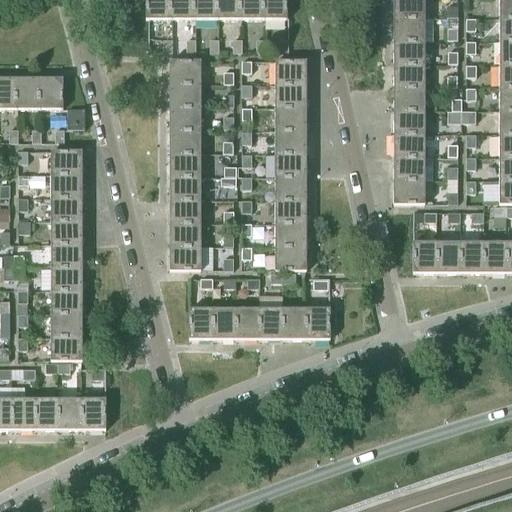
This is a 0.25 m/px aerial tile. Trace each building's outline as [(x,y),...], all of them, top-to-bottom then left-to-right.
[(144,0),(144,23),(171,23),(171,0),(144,0)] [(171,0),(171,23),(195,23),(194,0),(171,0)] [(194,0),(195,23),(218,23),(218,0),(194,0)] [(218,0),(218,23),(241,23),(241,0),(218,0)] [(241,0),(241,23),(264,23),(264,0),(241,0)] [(264,0),(264,23),(285,23),(285,0),(264,0)] [(391,0),(392,22),(423,22),(422,0),(391,0)] [(511,0),(497,0),(498,22),(511,22),(511,0)] [(446,22),(456,22),(456,10),(447,10),(446,22)] [(392,22),(392,46),(423,46),(423,22),(392,22)] [(511,22),(498,22),(498,46),(511,46),(511,22)] [(464,23),(464,35),(474,35),(474,23),(464,23)] [(445,44),(455,44),(455,32),(445,32),(445,44)] [(162,44),(162,57),(171,57),(171,44),(162,44)] [(185,57),(194,57),(194,44),(185,44),(185,57)] [(209,57),(217,57),(217,44),(209,44),(209,57)] [(232,57),(241,57),(241,44),(232,44),(232,57)] [(255,57),(264,57),(264,44),(255,44),(255,57)] [(278,57),(287,57),(287,44),(278,44),(278,57)] [(392,46),(392,68),(423,68),(423,46),(392,46)] [(464,46),(464,58),(474,58),(474,46),(464,46)] [(511,46),(498,46),(498,68),(511,68),(511,46)] [(446,68),(456,68),(456,57),(446,56),(446,68)] [(168,65),(168,89),(199,89),(199,65),(168,65)] [(240,78),(241,78),(250,78),(250,65),(240,65),(240,78)] [(274,65),(274,90),(305,89),(305,65),(274,65)] [(392,68),(392,92),(423,92),(423,68),(392,68)] [(511,68),(498,68),(498,92),(511,92),(511,68)] [(464,82),(475,82),(475,70),(464,70),(464,82)] [(223,89),(232,89),(232,77),(223,77),(223,89)] [(456,92),(456,80),(446,80),(446,92),(456,92)] [(17,83),(0,82),(0,113),(17,114),(17,83)] [(40,83),(17,83),(17,114),(40,114),(40,83)] [(61,83),(40,83),(40,114),(61,114),(61,83)] [(168,89),(168,113),(199,113),(199,89),(168,89)] [(241,89),(241,102),(250,102),(250,89),(241,89)] [(274,90),(274,113),(305,113),(305,89),(274,90)] [(392,92),(392,116),(423,116),(423,92),(392,92)] [(511,92),(498,92),(498,116),(511,115),(511,92)] [(464,93),(464,105),(474,105),(474,93),(464,93)] [(223,112),(232,112),(232,100),(223,99),(223,112)] [(450,103),(450,115),(459,115),(460,103),(450,103)] [(168,113),(168,137),(199,137),(199,113),(168,113)] [(241,113),(241,125),(251,125),(251,113),(241,113)] [(274,113),(274,137),(305,137),(305,113),(274,113)] [(66,114),(66,135),(83,134),(83,114),(66,114)] [(459,115),(450,115),(446,115),(446,127),(460,127),(459,115)] [(459,115),(460,127),(474,127),(474,115),(459,115)] [(511,115),(498,116),(498,139),(511,138),(511,115)] [(392,116),(392,138),(423,138),(423,116),(392,116)] [(223,134),(232,134),(232,122),(223,122),(223,134)] [(8,135),(8,148),(17,148),(17,135),(8,135)] [(31,135),(31,148),(40,147),(40,135),(31,135)] [(54,147),(63,147),(63,135),(54,135),(54,147)] [(168,137),(168,159),(199,159),(199,137),(168,137)] [(240,137),(240,149),(250,149),(250,137),(240,137)] [(274,137),(274,159),(305,159),(305,137),(274,137)] [(392,138),(392,161),(423,161),(423,138),(392,138)] [(511,138),(498,139),(498,161),(511,161),(511,138)] [(464,139),(464,151),(474,151),(474,139),(464,139)] [(232,158),(232,146),(222,146),(222,158),(232,158)] [(456,161),(456,148),(446,148),(446,161),(456,161)] [(50,155),(50,179),(80,179),(80,155),(50,155)] [(17,156),(17,168),(26,168),(26,156),(17,156)] [(168,159),(168,182),(199,182),(199,159),(168,159)] [(240,159),(240,172),(250,172),(250,160),(240,159)] [(274,159),(274,182),(305,182),(305,159),(274,159)] [(392,161),(392,184),(423,184),(423,161),(392,161)] [(511,161),(498,161),(498,184),(511,184),(511,161)] [(464,162),(464,174),(474,174),(474,162),(464,162)] [(0,178),(8,179),(8,167),(0,166),(0,178)] [(223,181),(235,182),(235,171),(223,171),(223,181)] [(456,184),(456,171),(446,171),(446,184),(456,184)] [(50,179),(50,203),(80,203),(80,179),(50,179)] [(16,192),(17,192),(27,192),(27,180),(16,180),(16,192)] [(168,182),(168,206),(199,206),(199,182),(168,182)] [(220,190),(235,190),(235,182),(220,182),(220,190)] [(240,194),(250,194),(250,182),(240,182),(240,194)] [(274,182),(274,205),(305,205),(305,182),(274,182)] [(423,184),(392,184),(392,209),(423,209),(423,184)] [(511,184),(498,184),(498,209),(511,208),(511,184)] [(464,185),(464,197),(474,197),(474,185),(464,185)] [(0,189),(0,202),(9,202),(8,190),(0,189)] [(446,196),(446,208),(456,208),(456,196),(446,196)] [(17,203),(17,215),(26,215),(26,203),(17,203)] [(50,203),(50,226),(80,226),(80,203),(50,203)] [(240,205),(240,217),(250,218),(250,205),(240,205)] [(274,205),(274,229),(305,229),(305,205),(274,205)] [(168,206),(168,229),(199,228),(199,206),(168,206)] [(493,221),(505,221),(505,211),(493,211),(493,221)] [(0,225),(8,226),(8,213),(8,212),(0,212),(0,225)] [(222,228),(232,228),(232,216),(222,216),(222,228)] [(435,217),(423,217),(423,226),(435,226),(435,217)] [(459,217),(447,217),(447,227),(459,227),(459,217)] [(482,217),(470,217),(470,227),(482,227),(482,217)] [(17,226),(17,238),(29,238),(29,234),(34,234),(34,226),(17,226)] [(50,226),(50,249),(81,249),(80,226),(50,226)] [(168,229),(168,252),(199,251),(199,228),(168,229)] [(240,229),(240,241),(250,241),(250,229),(240,229)] [(274,229),(274,252),(305,252),(305,229),(274,229)] [(0,248),(8,249),(8,237),(0,236),(0,248)] [(222,251),(232,251),(232,239),(222,239),(222,251)] [(411,277),(436,277),(435,247),(411,247),(411,277)] [(436,277),(460,277),(459,247),(435,247),(436,277)] [(460,277),(483,277),(483,247),(459,247),(460,277)] [(483,277),(506,277),(505,247),(483,247),(483,277)] [(50,249),(50,272),(81,272),(81,249),(50,249)] [(199,251),(168,252),(168,275),(199,275),(199,251)] [(240,252),(240,264),(250,264),(250,252),(240,252)] [(305,252),(274,252),(274,275),(305,275),(305,252)] [(2,272),(12,272),(12,259),(2,259),(2,272)] [(12,259),(12,272),(22,272),(22,259),(12,259)] [(222,263),(222,275),(232,275),(232,264),(222,263)] [(2,284),(12,284),(12,272),(2,272),(2,284)] [(12,272),(12,284),(22,284),(22,272),(12,272)] [(50,272),(50,296),(81,296),(81,272),(50,272)] [(270,287),(282,287),(282,278),(270,278),(270,287)] [(282,278),(282,287),(294,287),(294,278),(282,278)] [(211,284),(199,283),(199,293),(211,293),(211,284)] [(234,284),(222,284),(222,293),(234,293),(234,284)] [(258,284),(246,284),(246,293),(258,293),(258,284)] [(312,285),(312,294),(327,294),(327,284),(312,285)] [(16,296),(16,308),(26,308),(26,296),(16,296)] [(50,296),(50,319),(81,319),(81,296),(50,296)] [(0,318),(8,318),(8,306),(0,306),(0,318)] [(187,344),(211,344),(211,313),(187,313),(187,344)] [(211,344),(234,344),(234,313),(211,313),(211,344)] [(234,344),(258,344),(258,313),(234,313),(234,344)] [(258,344),(282,344),(282,313),(258,313),(258,344)] [(282,344),(304,344),(304,313),(282,313),(282,344)] [(304,313),(304,344),(328,344),(328,313),(304,313)] [(0,340),(8,341),(8,318),(0,318),(0,340)] [(16,319),(16,331),(26,331),(26,319),(16,319)] [(50,319),(50,343),(81,343),(81,319),(50,319)] [(16,343),(17,355),(26,355),(26,343),(16,343)] [(81,343),(50,343),(50,366),(81,366),(81,343)] [(44,378),(56,378),(56,368),(44,368),(44,378)] [(57,378),(69,378),(69,368),(57,368),(57,378)] [(10,374),(0,373),(0,383),(10,384),(10,374)] [(34,374),(22,374),(22,384),(34,384),(34,374)] [(103,374),(91,374),(91,384),(103,384),(103,374)] [(0,434),(10,434),(10,403),(0,403),(0,434)] [(10,434),(33,434),(34,403),(10,403),(10,434)] [(33,434),(56,434),(57,403),(34,403),(33,434)] [(56,434),(80,434),(81,403),(57,403),(56,434)] [(81,403),(80,434),(104,434),(104,403),(81,403)]
